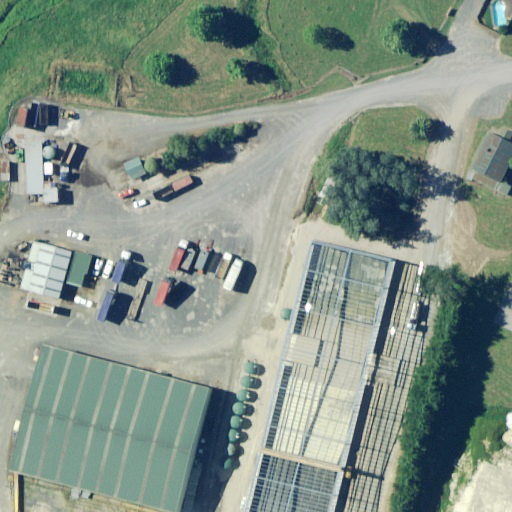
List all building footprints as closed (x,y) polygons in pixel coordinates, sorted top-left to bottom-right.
[(490,130),(471,168),(474,170),(469,180),(507,198),(511,187),(511,183),(504,179),(511,162),(511,141),(510,140),(511,136),(511,132),(500,126),(497,134),(490,130)] [(42,142),(27,142),(28,205),(60,205),(60,187),(43,188),(43,173),(53,173),(53,147),(43,147),(42,142)] [(448,167),(435,160),(426,179),(439,185),(448,167)] [(92,257),(42,244),(30,291),(60,299),(65,282),(84,287),(92,257)] [(156,511),(193,388),(33,341),(0,452),(0,470),(140,511),(156,511)]
